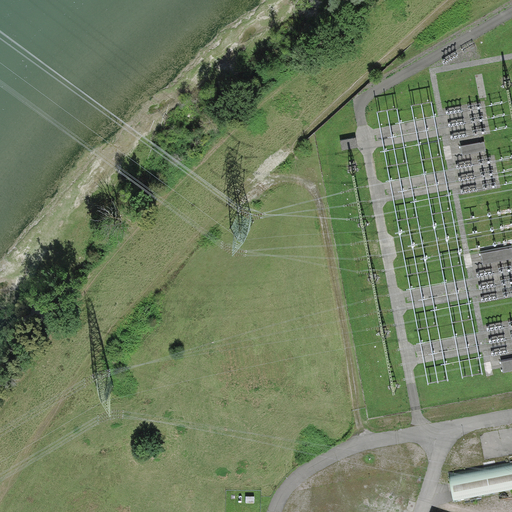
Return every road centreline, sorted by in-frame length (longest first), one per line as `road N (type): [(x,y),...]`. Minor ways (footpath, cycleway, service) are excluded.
road 1 (track): [(379,0),(231,127),(78,297),(0,402)]
road 2 (track): [(0,494),(83,368),(236,201)]
road 3 (unclassified): [(443,426),(326,458),(292,480),(274,511)]
